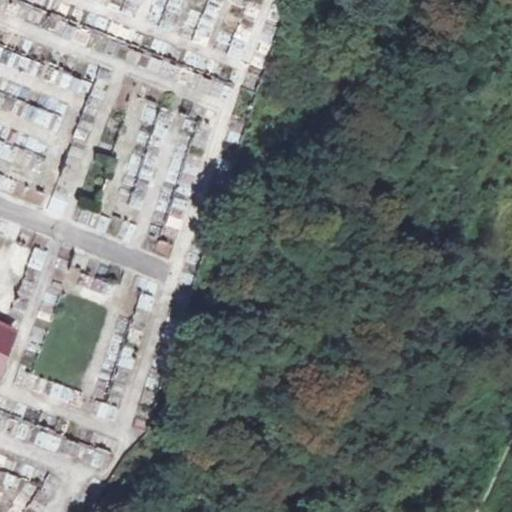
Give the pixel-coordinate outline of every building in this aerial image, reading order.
[(81,92),(86,79),(65,72),(61,84),(81,92)] [(12,99),(6,116),(48,130),(54,113),(12,99)] [(0,140),(0,157),(37,174),(43,159),(0,140)] [(71,145),(58,184),(71,189),(84,150),(71,145)] [(0,369),(4,357),(16,332),(0,324),(0,369)]
